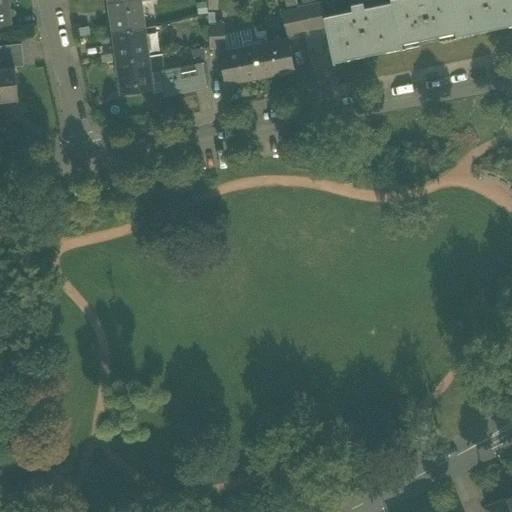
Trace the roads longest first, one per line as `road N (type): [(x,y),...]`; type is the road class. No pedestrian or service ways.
road 1 (residential): [(511,73),(83,156)]
road 2 (secondary): [(358,511),(511,433)]
road 3 (residential): [(83,156),(50,0)]
